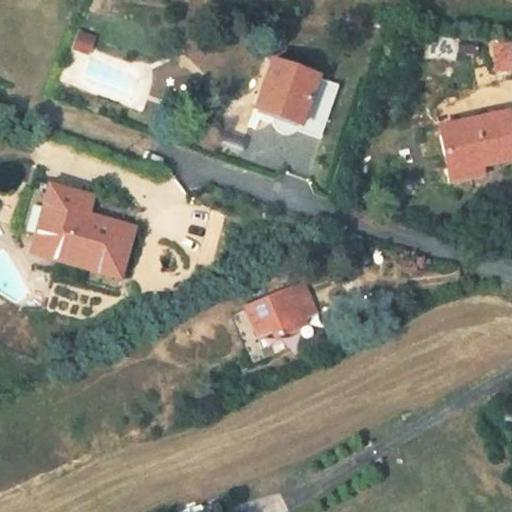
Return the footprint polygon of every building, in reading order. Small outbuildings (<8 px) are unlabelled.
[(511,45),(494,45),(494,74),(511,74),(511,45)] [(323,152),(335,105),(267,87),(255,134),(323,152)] [(511,157),(511,126),(509,113),(440,127),(449,172),(479,166),(511,157)] [(451,180),(481,174),(479,166),(449,172),(451,180)] [(113,270),(123,220),(76,209),(80,190),(26,179),(13,240),(78,254),(77,263),(113,270)] [(373,258),(363,235),(349,242),(359,264),(373,258)] [(260,334),(318,307),(309,287),(295,293),(291,285),(248,304),(260,334)]
